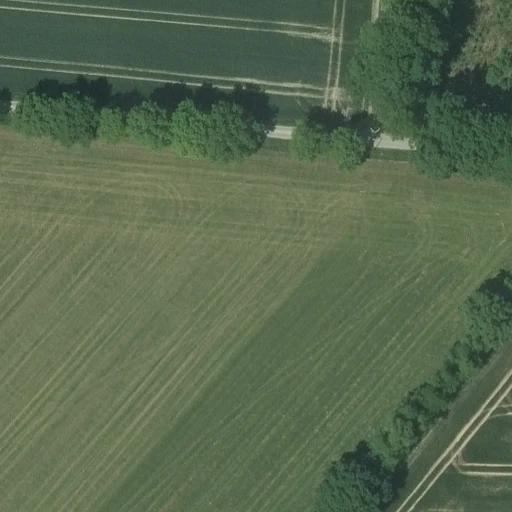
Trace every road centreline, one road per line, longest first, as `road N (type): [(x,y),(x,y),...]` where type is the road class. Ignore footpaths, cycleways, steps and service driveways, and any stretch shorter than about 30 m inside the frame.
road 1 (unclassified): [(0,112),(511,155)]
road 2 (track): [(372,146),(383,0)]
